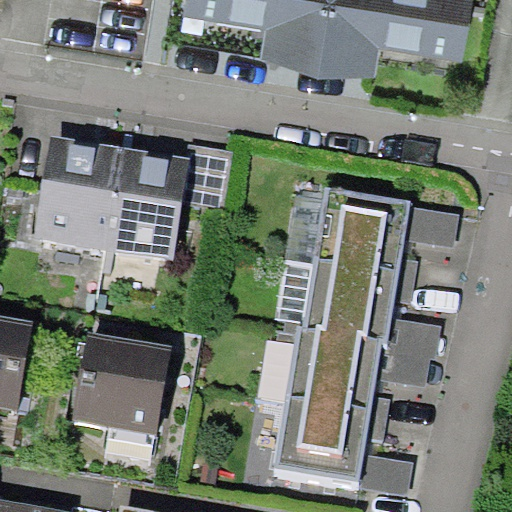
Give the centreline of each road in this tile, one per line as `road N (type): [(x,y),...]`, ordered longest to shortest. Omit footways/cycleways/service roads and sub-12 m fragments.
road 1 (residential): [(0,69),(511,154)]
road 2 (residential): [(511,197),(442,511)]
